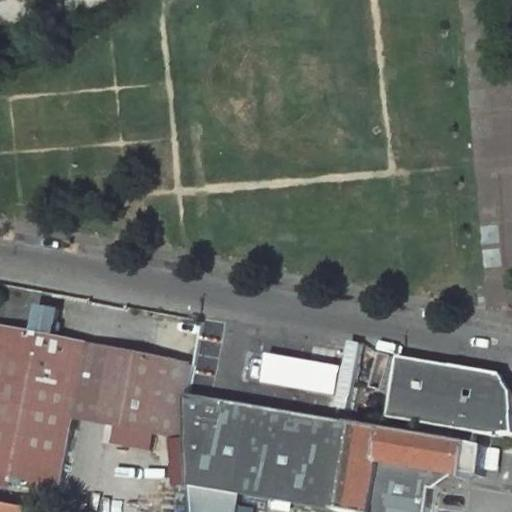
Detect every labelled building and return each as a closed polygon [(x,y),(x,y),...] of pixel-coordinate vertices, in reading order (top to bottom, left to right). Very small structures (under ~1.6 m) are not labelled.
[(75,419),(89,350),(1,332),(0,335),(0,451),(66,464),(75,419)] [(89,350),(75,419),(104,425),(118,355),(89,350)] [(261,352),(249,378),(269,387),(272,381),(282,362),(261,352)] [(118,355),(104,425),(181,441),(194,370),(118,355)] [(282,362),(272,381),(293,391),(296,386),(306,364),(285,355),(282,362)] [(296,386),(317,395),(318,393),(329,368),(309,359),(306,364),(296,386)] [(426,438),(477,447),(478,436),(495,439),(511,437),(511,390),(502,379),(402,362),(392,421),(428,427),(426,438)] [(329,368),(318,393),(330,398),(342,371),(331,366),(329,368)] [(341,412),(364,418),(372,384),(349,379),(341,412)] [(511,481),(511,453),(477,447),(426,438),(190,397),(195,511),(244,511),(248,497),(337,511),(431,511),(439,472),(500,482),(511,481)] [(66,464),(0,451),(0,476),(61,489),(66,464)]
